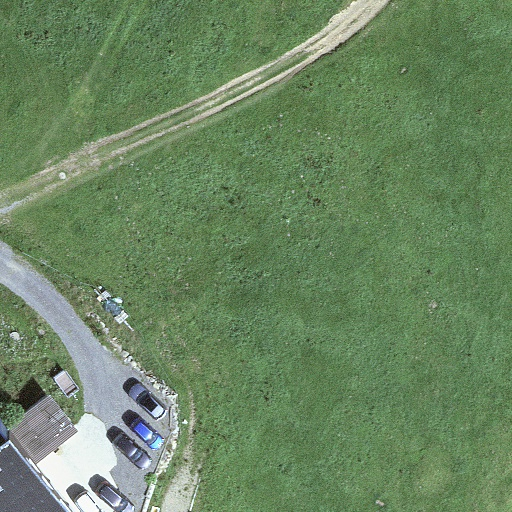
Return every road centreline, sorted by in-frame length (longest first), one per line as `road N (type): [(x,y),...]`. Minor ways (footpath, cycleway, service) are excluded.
road 1 (track): [(0,208),(309,54),(381,0)]
road 2 (track): [(0,257),(46,288),(92,344),(109,382),(108,406),(80,469)]
